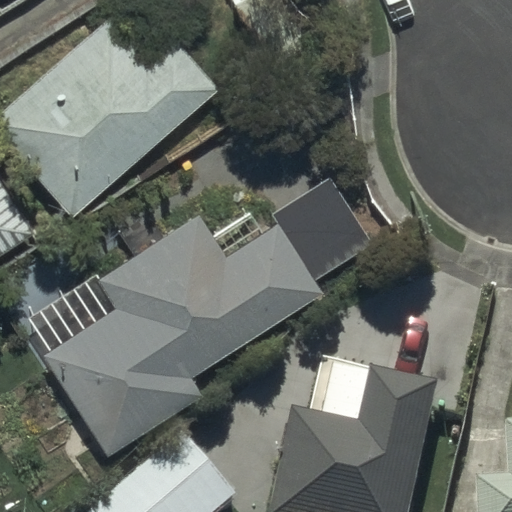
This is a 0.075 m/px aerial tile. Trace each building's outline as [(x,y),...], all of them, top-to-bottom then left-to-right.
[(103,14),(0,108),(0,134),(70,211),(211,82),(162,29),(138,52),(103,14)] [(0,248),(29,230),(0,184),(0,248)] [(272,218),(221,250),(198,213),(94,277),(111,305),(36,351),(97,451),(198,389),(187,372),(317,292),(272,218)] [(290,423),(270,511),(408,511),(433,397),(370,384),(369,389),(330,381),(320,429),(290,423)] [(475,489),(476,511),(511,511),(511,434),(505,435),(508,487),(475,489)] [(179,443),(100,511),(232,511),(236,508),(179,443)]
